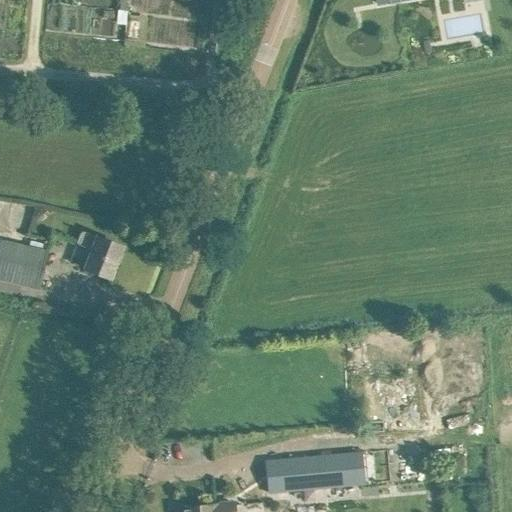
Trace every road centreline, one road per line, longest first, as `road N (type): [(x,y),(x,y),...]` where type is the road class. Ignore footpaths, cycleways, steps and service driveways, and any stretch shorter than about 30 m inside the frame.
road 1 (unclassified): [(94,511),(286,0)]
road 2 (track): [(253,85),(0,69)]
